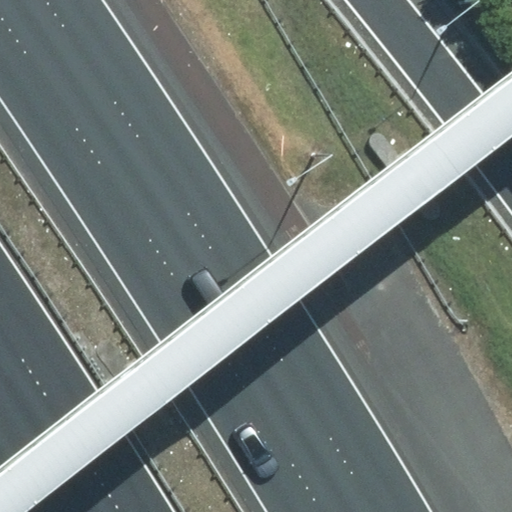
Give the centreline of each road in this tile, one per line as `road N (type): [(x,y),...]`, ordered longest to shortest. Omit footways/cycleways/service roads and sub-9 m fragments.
road 1 (motorway): [(0,16),(236,370),(320,511)]
road 2 (motorway): [(375,0),(511,168)]
road 3 (motorway): [(96,466),(0,326)]
